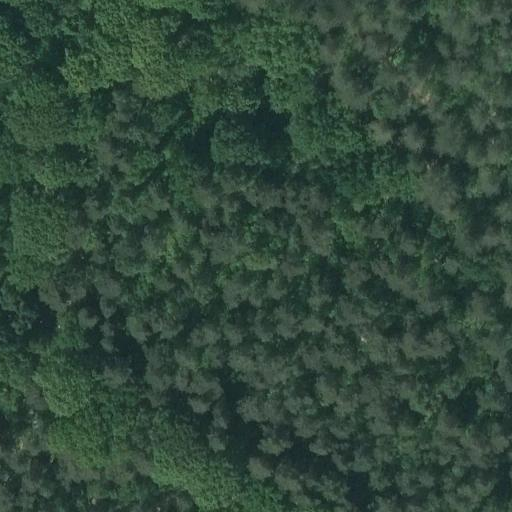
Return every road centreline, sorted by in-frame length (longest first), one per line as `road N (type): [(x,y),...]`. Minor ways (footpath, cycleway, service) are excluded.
road 1 (track): [(0,282),(260,510)]
road 2 (track): [(0,263),(57,164),(108,102),(135,0)]
